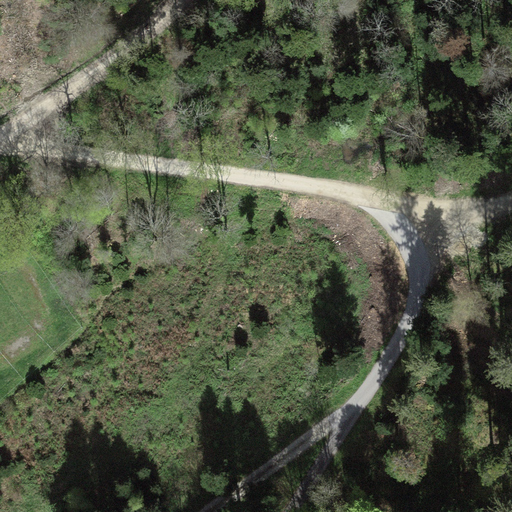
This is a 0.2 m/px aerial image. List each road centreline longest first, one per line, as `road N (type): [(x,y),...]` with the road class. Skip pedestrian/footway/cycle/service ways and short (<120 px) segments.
road 1 (track): [(15,142),(377,196),(411,218),(423,239)]
road 2 (track): [(423,239),(417,286),(395,339),(298,511)]
road 3 (track): [(184,0),(36,113),(15,142)]
road 4 (track): [(348,416),(205,511)]
